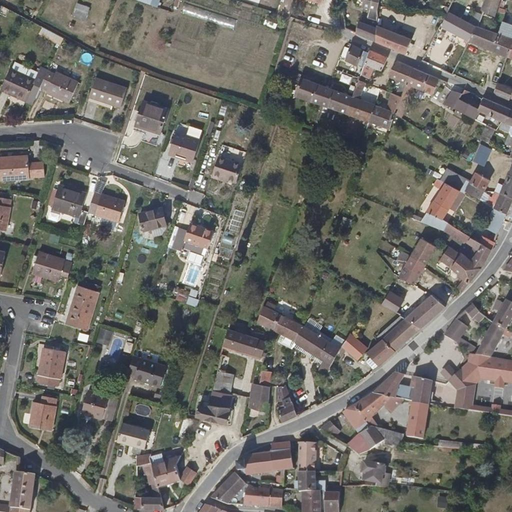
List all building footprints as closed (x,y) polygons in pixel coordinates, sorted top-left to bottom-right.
[(359,0),(358,5),(378,10),(379,4),(379,0),(359,0)] [(486,0),(483,10),(495,14),(500,0),(486,0)] [(73,16),(87,20),(91,6),(76,2),(73,16)] [(442,28),(469,41),(476,25),(450,13),(442,28)] [(234,28),(236,21),(224,17),(221,24),(234,28)] [(376,41),(377,27),(358,22),(356,33),(376,41)] [(511,25),(502,22),(497,34),(511,38),(511,25)] [(476,25),(469,41),(506,57),(511,42),(511,38),(497,34),(476,25)] [(393,48),(397,35),(377,27),(376,41),(393,48)] [(393,48),(406,54),(410,39),(397,35),(393,48)] [(370,55),(350,47),(344,63),(365,70),(370,55)] [(365,70),(362,76),(365,77),(369,69),(383,75),(388,60),(372,53),(370,55),(365,70)] [(404,92),(412,70),(395,63),(390,79),(403,85),(401,91),(404,92)] [(38,79),(14,67),(3,89),(28,101),(38,79)] [(82,82),(58,70),(47,91),(71,103),(82,82)] [(404,92),(402,100),(407,102),(412,89),(421,92),(425,86),(430,88),(434,79),(412,70),(404,92)] [(295,96),(348,116),(354,98),(302,79),(295,96)] [(128,89),(97,80),(90,102),(114,110),(116,104),(122,107),(128,89)] [(497,84),(494,92),(498,95),(509,100),(511,90),(511,87),(498,82),(497,84)] [(367,86),(360,83),(356,92),(363,95),(367,86)] [(376,107),(369,124),(375,126),(391,132),(396,119),(402,100),(391,95),(387,112),(380,108),(384,93),(381,91),(376,107)] [(475,95),(465,91),(463,95),(461,99),(466,101),(467,99),(473,100),(475,95)] [(354,98),(348,116),(369,124),(376,107),(360,102),(363,95),(356,92),(354,98)] [(461,99),(463,95),(453,92),(446,105),(455,109),(461,99)] [(455,109),(475,119),(480,110),(466,101),(461,99),(455,109)] [(505,124),(509,111),(485,99),(480,110),(500,122),(505,124)] [(170,112),(146,104),(138,127),(148,130),(147,135),(161,139),(170,112)] [(369,124),(367,130),(373,132),(375,126),(369,124)] [(485,125),(481,139),(491,142),(495,127),(485,125)] [(202,142),(177,134),(170,155),(195,163),(202,142)] [(481,144),(473,161),(485,166),(492,149),(481,144)] [(30,158),(0,159),(0,168),(1,181),(46,178),(45,163),(31,164),(30,158)] [(234,186),(240,167),(215,160),(209,181),(224,185),(225,183),(234,186)] [(504,185),(501,195),(511,198),(511,164),(504,185)] [(447,171),(443,180),(447,182),(461,189),(465,191),(470,183),(447,171)] [(476,172),(470,183),(485,191),(490,180),(476,172)] [(461,189),(447,182),(435,201),(449,209),(461,189)] [(485,191),(470,183),(465,191),(482,199),(485,191)] [(497,183),(493,193),(501,195),(504,185),(497,183)] [(91,214),(92,211),(85,209),(90,192),(63,184),(55,209),(82,217),(81,224),(87,226),(91,214)] [(493,193),(485,191),(482,199),(496,207),(501,195),(493,193)] [(129,202),(98,192),(92,211),(91,214),(122,224),(129,202)] [(511,198),(501,195),(496,207),(507,213),(511,199),(511,198)] [(15,200),(0,197),(0,230),(9,232),(15,200)] [(449,209),(435,201),(427,213),(442,220),(449,209)] [(164,209),(142,214),(147,231),(168,225),(164,209)] [(444,229),(447,223),(442,220),(427,213),(421,222),(443,231),(444,229)] [(471,236),(447,223),(444,229),(467,243),(468,241),(471,236)] [(212,235),(189,226),(183,241),(185,242),(182,250),(194,254),(197,247),(207,250),(212,235)] [(484,264),(492,248),(483,242),(471,236),(468,241),(478,248),(472,259),(462,253),(461,254),(450,248),(442,262),(460,273),(460,275),(469,283),(484,264)] [(492,248),(495,242),(486,237),(483,242),(492,248)] [(434,248),(435,247),(421,239),(410,256),(425,265),(434,248)] [(61,276),(68,278),(73,262),(41,253),(34,274),(59,282),(61,276)] [(424,266),(425,265),(410,256),(404,266),(420,275),(424,266)] [(420,275),(404,266),(398,277),(404,280),(414,286),(420,275)] [(400,285),(404,280),(398,277),(395,282),(400,285)] [(93,284),(85,282),(84,287),(79,286),(67,324),(87,331),(99,292),(91,289),(93,284)] [(389,292),(394,295),(397,290),(392,287),(389,292)] [(407,319),(417,309),(394,295),(389,292),(382,304),(407,319)] [(423,328),(447,307),(433,294),(417,309),(407,319),(423,328)] [(505,308),(498,318),(509,326),(511,319),(511,300),(510,299),(508,303),(505,301),(502,306),(505,308)] [(480,312),(472,304),(466,311),(472,320),(480,312)] [(258,320),(296,342),(305,326),(264,306),(258,320)] [(509,326),(498,318),(480,349),(475,357),(490,359),(509,326)] [(407,319),(384,339),(396,351),(423,328),(407,319)] [(455,319),(445,334),(458,343),(461,338),(467,327),(455,319)] [(305,326),(296,342),(327,361),(322,370),(327,373),(333,364),(338,354),(342,348),(305,326)] [(268,342),(230,330),(229,330),(222,355),(223,356),(222,361),(229,362),(230,358),(229,352),(230,347),(263,357),(268,342)] [(110,334),(99,331),(95,344),(106,348),(110,334)] [(336,334),(332,341),(340,346),(344,339),(336,334)] [(359,359),(366,352),(369,349),(350,334),(342,348),(338,354),(343,357),(348,350),(359,359)] [(461,338),(458,343),(471,356),(475,357),(480,349),(461,338)] [(380,365),(396,351),(384,339),(368,354),(380,365)] [(64,350),(43,346),(37,380),(57,384),(64,350)] [(468,362),(460,370),(477,386),(484,379),(495,380),(494,386),(502,387),(502,381),(511,382),(511,361),(492,359),(490,359),(475,357),(471,356),(468,362)] [(132,363),(125,360),(120,374),(128,376),(132,363)] [(229,362),(222,361),(214,392),(231,395),(235,375),(226,373),(229,362)] [(165,371),(133,362),(128,378),(135,381),(134,384),(160,392),(165,371)] [(441,373),(450,382),(454,378),(459,373),(450,364),(441,373)] [(477,386),(460,370),(459,373),(454,378),(450,382),(457,390),(455,408),(473,410),(474,405),(477,386)] [(406,375),(397,372),(375,393),(406,400),(414,402),(431,405),(435,381),(412,376),(410,386),(402,384),(406,375)] [(260,385),(271,388),(271,383),(265,381),(266,375),(261,373),(260,379),(261,379),(260,385)] [(254,385),(251,398),(270,403),(271,388),(260,385),(254,385)] [(214,392),(211,403),(228,407),(232,402),(233,396),(231,395),(214,392)] [(79,416),(102,423),(109,400),(87,393),(79,416)] [(387,405),(375,393),(367,398),(378,411),(387,405)] [(406,400),(375,393),(387,405),(393,412),(406,400)] [(58,400),(44,397),(43,403),(36,402),(31,426),(53,430),(58,400)] [(251,398),(249,408),(270,412),(270,403),(251,398)] [(378,411),(367,398),(358,404),(370,420),(372,423),(378,420),(374,415),(378,411)] [(102,423),(114,426),(120,404),(109,400),(102,423)] [(200,406),(197,416),(229,423),(231,408),(235,408),(236,403),(235,403),(232,402),(228,407),(211,403),(210,408),(200,406)] [(278,408),(284,422),(299,415),(294,402),(278,408)] [(431,405),(414,402),(407,436),(424,439),(431,405)] [(492,408),(474,405),(473,410),(511,416),(511,410),(501,409),(502,404),(492,403),(492,408)] [(370,420),(358,404),(348,411),(349,413),(346,416),(350,421),(353,419),(363,432),(373,425),(372,423),(370,420)] [(340,430),(332,422),(324,428),(328,431),(335,436),(340,430)] [(152,433),(126,425),(120,443),(148,450),(152,433)] [(343,442),(335,436),(328,431),(326,434),(328,443),(345,456),(352,448),(362,457),(384,441),(375,427),(373,425),(363,432),(360,435),(353,442),(349,446),(343,442)] [(316,441),(301,441),(299,470),(315,471),(316,441)] [(294,471),(291,446),(291,444),(273,446),(273,454),(243,458),(242,462),(237,464),(239,474),(241,473),(242,477),(247,477),(250,477),(283,472),(294,471)] [(162,452),(150,454),(152,464),(165,461),(165,460),(162,452)] [(152,464),(150,454),(138,456),(138,466),(144,466),(149,465),(152,464)] [(165,461),(152,464),(155,473),(158,484),(160,489),(182,480),(181,477),(177,463),(181,454),(165,460),(165,461)] [(362,480),(378,482),(377,486),(385,487),(388,485),(390,474),(385,473),(386,467),(383,464),(362,462),(360,474),(363,474),(362,480)] [(155,473),(152,464),(149,465),(144,466),(145,475),(148,475),(155,473)] [(187,468),(181,477),(182,480),(188,484),(195,474),(187,468)] [(315,471),(299,470),(298,490),(298,493),(304,493),(323,493),(324,481),(314,480),(315,471)] [(0,511),(30,511),(36,476),(16,473),(11,507),(0,506),(0,511)] [(158,484),(155,473),(148,475),(151,486),(158,484)] [(248,486),(243,481),(237,474),(213,499),(235,505),(237,500),(234,497),(238,493),(245,496),(248,486)] [(259,487),(248,486),(245,496),(245,505),(269,507),(270,488),(259,487)] [(282,508),(284,489),(270,488),(269,507),(282,508)] [(157,497),(143,497),(143,509),(166,509),(160,489),(155,490),(157,497)] [(322,511),(323,493),(304,493),(304,511),(322,511)] [(339,511),(341,494),(323,493),(322,511),(339,511)]
